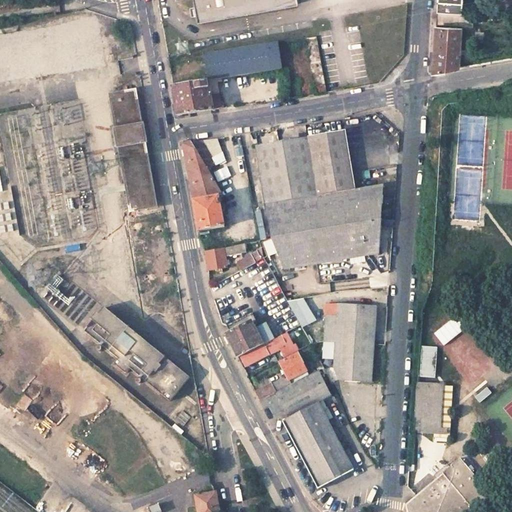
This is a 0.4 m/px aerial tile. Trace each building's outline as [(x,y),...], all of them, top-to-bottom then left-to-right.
[(192,0),(196,20),(298,3),(297,0),(192,0)] [(437,0),(437,10),(449,11),(463,12),(463,8),(463,0),(437,0)] [(448,26),(449,11),(437,10),(436,25),(448,26)] [(448,26),(436,25),(433,72),(441,72),(460,69),(463,27),(448,26)] [(275,41),(265,43),(270,70),(279,68),(275,41)] [(265,43),(203,53),(208,81),(270,70),(265,43)] [(210,95),(208,81),(172,87),(177,116),(179,116),(222,108),(219,93),(210,95)] [(119,146),(131,211),(156,206),(144,142),(146,142),(143,123),(141,124),(135,92),(110,96),(115,128),(114,128),(117,147),(119,146)] [(378,253),(380,219),(382,185),(355,189),(344,131),(256,146),(272,238),(261,242),(274,272),(282,269),(378,253)] [(212,166),(198,142),(190,144),(206,170),(212,166)] [(206,170),(190,144),(182,145),(199,232),(224,227),(219,199),(223,198),(206,170)] [(255,241),(241,217),(228,225),(239,244),(255,241)] [(239,244),(224,248),(224,249),(225,256),(253,250),(257,248),(255,241),(239,244)] [(225,256),(224,249),(205,252),(208,271),(227,267),(225,256)] [(257,255),(239,265),(243,272),(261,262),(257,255)] [(287,302),(298,327),(312,320),(302,295),(287,302)] [(370,380),(375,305),(337,303),(336,315),(325,314),(322,355),(334,355),(334,365),(338,378),(370,380)] [(129,367),(169,400),(189,376),(105,305),(84,329),(117,357),(114,362),(125,372),(129,367)] [(252,322),(226,335),(237,358),(263,345),(252,322)] [(264,346),(238,360),(243,368),(268,354),(269,355),(277,351),(282,359),(296,352),(293,345),(291,347),(284,334),(263,345),(264,346)] [(434,377),(435,345),(418,345),(418,376),(434,377)] [(289,380),(307,371),(298,355),(281,363),(289,379),(289,380)] [(319,370),(328,388),(299,404),(302,409),(334,392),(322,368),(319,370)] [(260,401),(264,409),(269,407),(277,421),(281,418),(283,423),(303,412),(302,409),(299,404),(328,388),(319,370),(309,375),(282,390),(281,389),(260,401)] [(281,389),(282,390),(309,375),(307,371),(289,380),(289,379),(279,385),(281,389)] [(277,381),(255,392),(260,401),(281,389),(279,385),(277,381)] [(439,385),(418,384),(415,433),(444,434),(444,430),(436,429),(439,385)] [(321,402),(318,403),(328,420),(330,419),(321,402)] [(303,412),(283,423),(320,490),(355,471),(355,470),(358,469),(348,451),(345,452),(328,420),(318,403),(303,412)] [(191,451),(201,459),(206,454),(196,445),(191,451)] [(474,511),(493,496),(460,458),(441,473),(442,474),(405,505),(406,511),(472,511),(473,511),(474,511)] [(218,511),(216,494),(195,498),(197,511),(218,511)]
